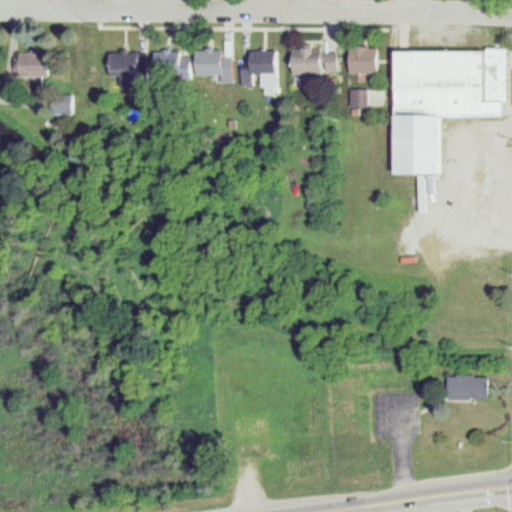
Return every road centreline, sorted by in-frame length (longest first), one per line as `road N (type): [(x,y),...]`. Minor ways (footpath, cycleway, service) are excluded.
road 1 (residential): [(511,13),(85,11)]
road 2 (tertiary): [(511,488),(335,511)]
